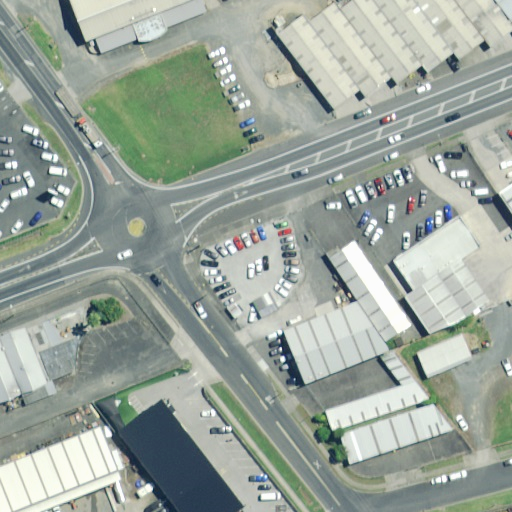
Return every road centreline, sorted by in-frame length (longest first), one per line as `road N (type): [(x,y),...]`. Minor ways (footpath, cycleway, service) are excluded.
road 1 (primary): [(511,81),(240,185)]
road 2 (unclassified): [(200,322),(344,511)]
road 3 (residential): [(361,511),(511,473)]
road 4 (tertiary): [(85,138),(0,24)]
